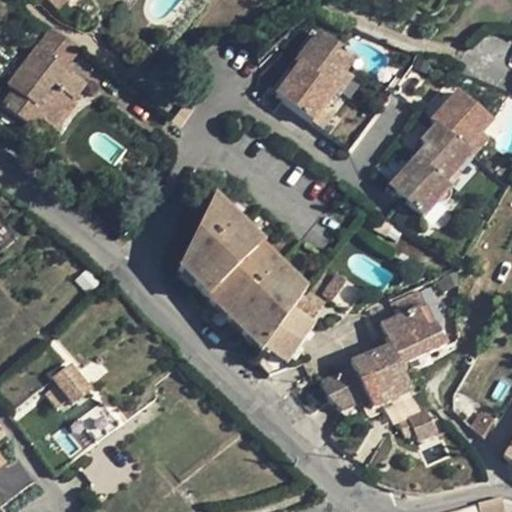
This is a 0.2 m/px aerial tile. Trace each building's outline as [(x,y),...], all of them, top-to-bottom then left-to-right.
[(404,17),(414,24),(421,14),(411,7),(404,17)] [(38,118),(44,123),(54,109),(65,95),(73,101),(86,85),(65,70),(79,50),(51,30),(8,87),(13,91),(2,107),(30,128),(38,118)] [(308,47),(295,64),(298,66),(332,92),(343,76),(354,61),(320,36),(308,47)] [(298,66),(284,85),(290,89),(280,102),(312,126),(324,109),(335,94),(332,92),(298,66)] [(343,76),(332,92),(335,94),(339,97),(350,81),(343,76)] [(284,85),(275,98),(280,102),(290,89),(284,85)] [(448,115),(437,127),(465,153),(479,137),(492,124),(458,94),(442,111),(448,115)] [(324,109),(312,126),(322,134),(334,117),(324,109)] [(442,111),(432,122),(437,127),(448,115),(442,111)] [(465,153),(437,127),(421,145),(425,149),(415,159),(444,186),(455,173),(469,157),(465,153)] [(479,137),(465,153),(469,157),(471,159),(486,143),(479,137)] [(421,145),(411,156),(415,159),(425,149),(421,145)] [(405,181),(393,194),(422,221),(449,190),(444,186),(415,159),(400,177),(405,181)] [(455,173),(444,186),(449,190),(460,177),(455,173)] [(405,181),(400,177),(387,192),(391,196),(393,194),(405,181)] [(305,293),(212,199),(178,272),(259,356),(305,293)] [(363,299),(338,281),(328,295),(352,313),(363,299)] [(389,349),(398,368),(445,347),(435,327),(432,321),(425,307),(373,330),(380,345),(386,342),(389,349)] [(365,415),(381,414),(378,408),(410,394),(398,368),(389,349),(349,365),(351,370),(319,385),(327,402),(349,423),(365,415)] [(69,368),(46,385),(41,379),(32,386),(37,392),(49,405),(58,416),(72,406),(88,394),(69,368)] [(49,405),(37,392),(8,415),(19,429),(49,405)] [(426,412),(409,419),(416,435),(414,436),(417,443),(436,435),(426,412)] [(409,419),(397,423),(404,439),(414,436),(416,435),(409,419)] [(479,438),(489,447),(502,427),(492,421),(479,438)] [(508,431),(502,427),(489,447),(494,452),(508,431)] [(511,466),(511,443),(502,459),(511,466)]
